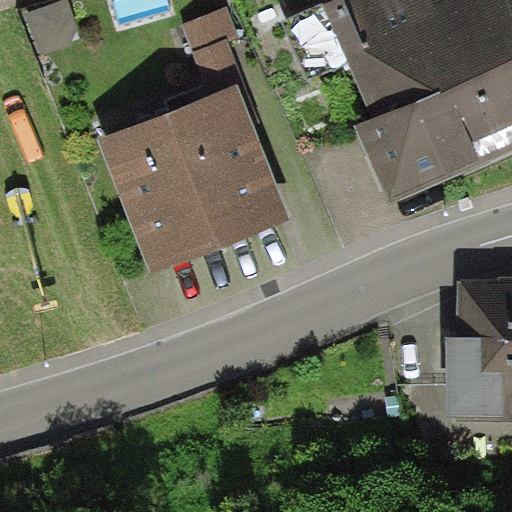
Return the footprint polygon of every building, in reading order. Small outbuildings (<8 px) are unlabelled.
[(69,0),(26,15),(41,57),(84,42),(69,0)] [(389,208),(503,159),(434,0),(344,0),(324,9),(373,122),(355,130),(389,208)] [(511,0),(435,0),(434,0),(503,159),(511,155),(511,0)] [(228,40),(229,42),(239,38),(226,7),(182,24),(194,53),(228,40)] [(194,53),(213,100),(238,89),(247,86),(229,42),(228,40),(194,53)] [(213,100),(97,144),(148,277),(290,224),(238,89),(213,100)] [(511,277),(499,277),(499,283),(459,282),(458,342),(447,341),(446,422),(511,423),(511,277)]
